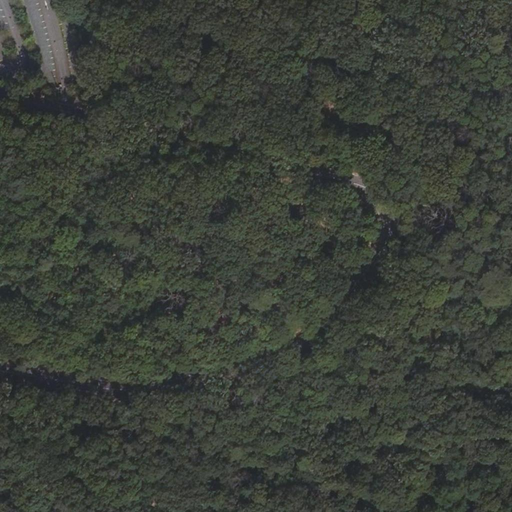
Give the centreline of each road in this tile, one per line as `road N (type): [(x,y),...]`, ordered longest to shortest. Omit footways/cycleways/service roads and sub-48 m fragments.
road 1 (tertiary): [(0,96),(357,185),(373,196),(386,231),(319,327),(291,347),(125,390),(0,372)]
road 2 (track): [(0,250),(220,279),(373,196)]
road 3 (track): [(511,451),(418,488),(349,501),(173,498)]
